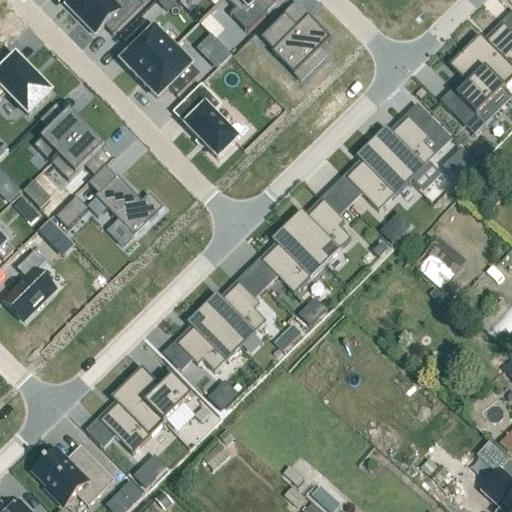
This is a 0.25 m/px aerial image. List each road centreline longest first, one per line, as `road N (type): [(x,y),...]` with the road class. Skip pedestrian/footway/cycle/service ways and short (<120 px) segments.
road 1 (residential): [(241,231),(21,7)]
road 2 (residential): [(241,231),(55,413)]
road 3 (residential): [(403,71),(241,231)]
